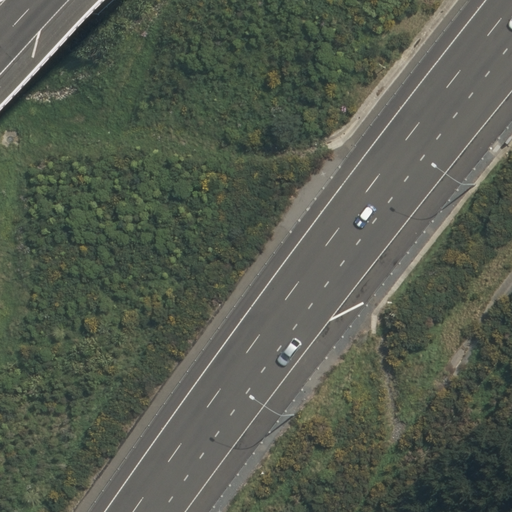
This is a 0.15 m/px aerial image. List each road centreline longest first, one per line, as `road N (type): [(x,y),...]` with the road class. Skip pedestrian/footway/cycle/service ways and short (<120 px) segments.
road 1 (motorway): [(511,18),(336,236),(142,511)]
road 2 (motorway): [(511,62),(158,511)]
